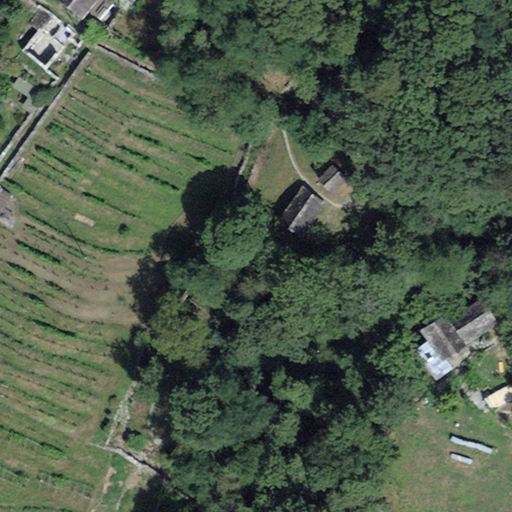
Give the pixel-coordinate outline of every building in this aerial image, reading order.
[(97,0),(54,0),(82,20),(97,0)] [(56,22),(40,10),(29,24),(45,36),(56,22)] [(347,179),(331,164),(316,180),(332,195),(347,179)] [(0,211),(11,195),(0,187),(0,211)] [(325,202),(301,188),(278,223),(302,238),(325,202)] [(495,328),(480,305),(420,344),(435,367),(495,328)] [(494,412),(511,402),(511,391),(509,386),(486,399),(494,412)]
